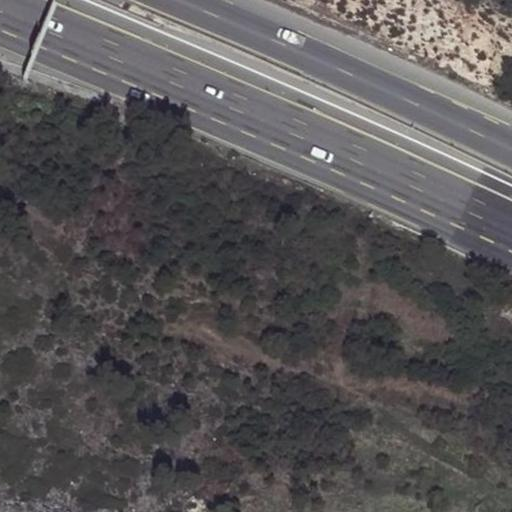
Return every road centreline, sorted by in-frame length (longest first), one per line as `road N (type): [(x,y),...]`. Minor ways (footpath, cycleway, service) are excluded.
road 1 (motorway): [(0,4),(511,258)]
road 2 (motorway): [(0,2),(354,148),(511,224)]
road 3 (motorway): [(511,153),(175,0)]
